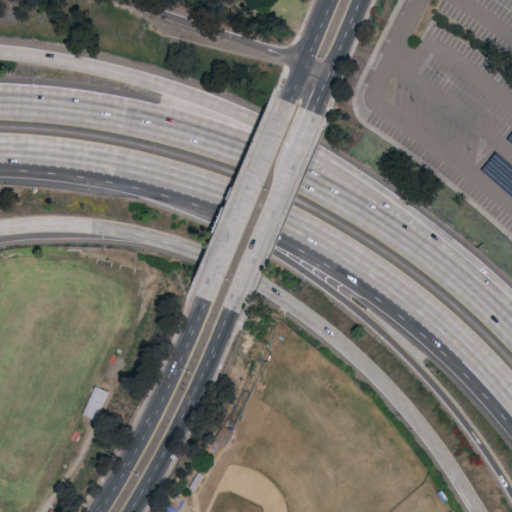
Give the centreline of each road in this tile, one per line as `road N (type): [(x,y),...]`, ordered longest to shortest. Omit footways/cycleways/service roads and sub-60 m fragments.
road 1 (motorway): [(0,173),(121,187),(193,211),(308,275),(385,338),(471,438),(511,504)]
road 2 (motorway): [(511,294),(397,200),(320,151),(157,84),(0,53)]
road 3 (motorway): [(167,245),(264,286),(349,351),(433,439),(480,511)]
road 4 (motorway): [(0,150),(92,158),(190,185),(251,207),(379,280)]
road 5 (motorway): [(511,334),(389,233),(236,156)]
road 6 (motorway): [(316,106),(314,75),(303,64),(113,0)]
road 7 (motorway): [(236,156),(81,113),(0,107)]
road 8 (secondary): [(205,299),(157,412),(100,511)]
road 9 (secondary): [(134,511),(182,426),(231,310)]
road 10 (secondary): [(288,100),(205,299)]
road 11 (motorway): [(379,280),(511,438)]
road 12 (motorway): [(379,280),(511,396)]
road 13 (secondary): [(231,310),(296,152)]
road 14 (motorway): [(0,230),(78,227),(167,245)]
road 15 (motorway): [(0,242),(167,245)]
